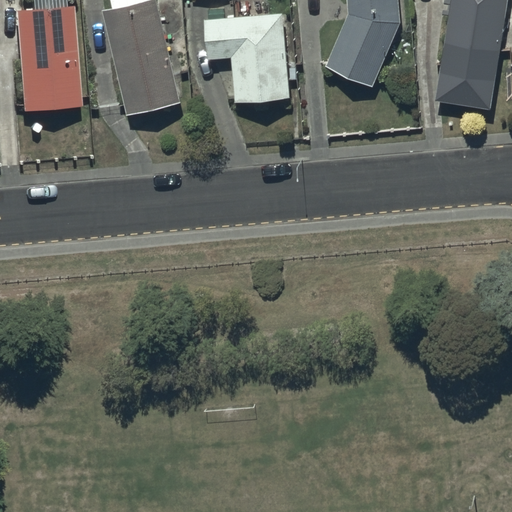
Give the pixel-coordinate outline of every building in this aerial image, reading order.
[(66,0),(32,0),(33,5),(15,6),(22,107),(80,103),(72,1),(67,1),(66,0)] [(112,0),(113,3),(105,5),(127,107),(179,96),(158,0),(112,0)] [(233,0),(234,12),(204,13),(207,53),(233,51),(235,93),(290,90),(286,7),(269,8),(268,0),(233,0)] [(348,0),(349,8),(328,60),(376,80),(400,19),(399,0),(348,0)] [(505,0),(451,0),(443,63),(496,71),(505,0)]
